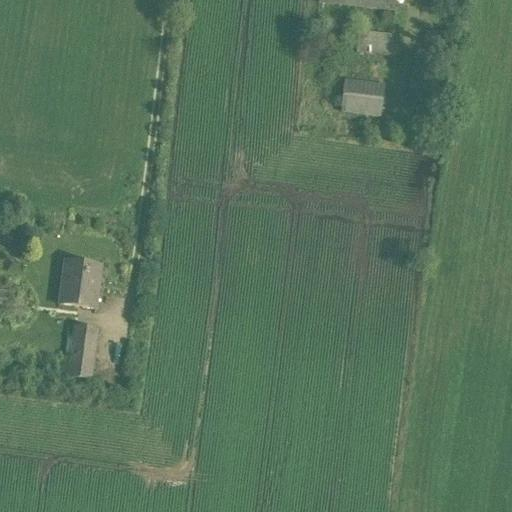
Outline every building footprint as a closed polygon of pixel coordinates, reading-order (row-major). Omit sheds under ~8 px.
[(393,14),(395,0),(317,0),(317,6),(393,14)] [(388,59),(390,38),(357,34),(354,55),(388,59)] [(413,61),(411,76),(438,80),(440,65),(413,61)] [(380,120),(384,87),(344,82),(340,115),(380,120)] [(95,313),(101,269),(64,263),(57,307),(95,313)] [(92,384),(98,331),(73,328),(69,359),(63,359),(60,381),(92,384)]
